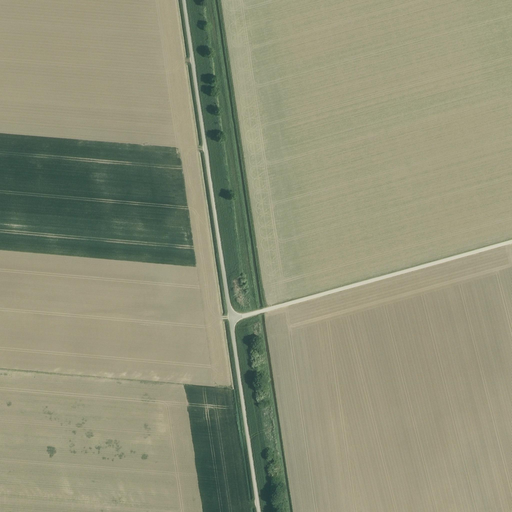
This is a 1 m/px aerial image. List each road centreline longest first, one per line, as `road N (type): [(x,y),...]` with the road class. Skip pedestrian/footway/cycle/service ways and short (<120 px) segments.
road 1 (unclassified): [(230,318),(184,0)]
road 2 (unclassified): [(511,242),(230,318)]
road 3 (unclassified): [(258,511),(230,318)]
